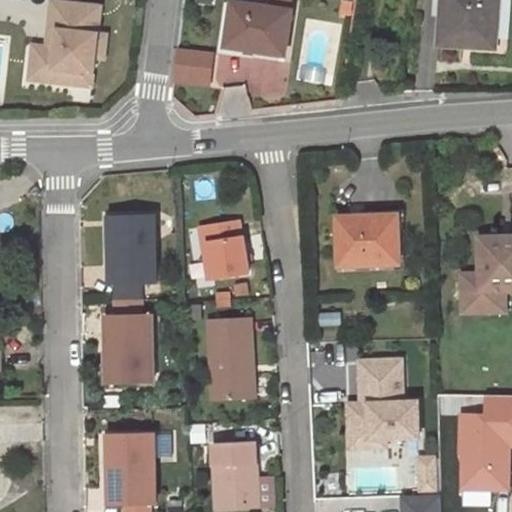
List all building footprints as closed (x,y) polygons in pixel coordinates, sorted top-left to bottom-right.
[(270,0),(269,8),(289,11),(291,0),(270,0)] [(351,15),(354,1),(349,0),(343,0),(341,13),(351,15)] [(496,40),(498,0),(442,0),(440,43),(464,45),(465,38),(496,40)] [(50,48),(47,47),(43,81),(95,87),(98,58),(107,59),(110,36),(101,35),(104,8),(55,2),(52,31),(61,31),(59,49),(50,48)] [(284,56),(291,11),(289,11),(269,8),(233,3),(227,47),(284,56)] [(52,31),(50,48),(59,49),(61,31),(52,31)] [(33,80),(43,81),(47,47),(37,46),(33,80)] [(177,51),(176,86),(214,88),(216,52),(177,51)] [(156,284),(155,214),(110,215),(112,285),(114,285),(144,284),(156,284)] [(398,262),(396,216),(340,218),(342,264),(398,262)] [(241,237),(239,221),(201,228),(210,279),(251,272),(246,241),(247,241),(246,236),(241,237)] [(462,276),(462,293),(502,292),(511,292),(511,239),(480,240),(479,275),(462,276)] [(114,301),(144,300),(144,284),(114,285),(114,301)] [(502,312),(502,292),(462,293),(462,312),(502,312)] [(232,298),(217,299),(217,307),(232,307),(232,298)] [(114,315),(144,314),(144,300),(114,301),(114,315)] [(341,325),(341,313),(318,313),(318,326),(341,325)] [(144,314),(114,315),(107,315),(108,384),(154,382),(152,314),(144,314)] [(248,364),(254,364),(252,318),(209,320),(214,399),(250,395),(248,364)] [(0,375),(9,376),(8,354),(0,353),(0,375)] [(387,437),(420,435),(419,400),(404,400),(402,358),(360,360),(362,402),(354,402),(354,412),(350,412),(351,432),(371,431),(371,437),(387,437)] [(511,396),(488,396),(488,418),(463,418),(463,454),(465,454),(465,490),(509,490),(510,466),(506,466),(506,459),(510,459),(510,446),(511,445),(511,396)] [(207,444),(205,429),(196,428),(197,445),(207,444)] [(371,431),(351,432),(351,446),(387,444),(387,437),(371,437),(371,431)] [(123,504),(155,504),(154,433),(109,435),(110,504),(123,504)] [(253,478),(258,478),(256,442),(214,444),(218,508),(259,506),(259,489),(254,489),(253,478)] [(437,455),(421,456),(422,475),(438,474),(437,455)] [(438,474),(422,475),(423,488),(438,488),(438,474)] [(259,506),(277,505),(275,477),(258,478),(253,478),(254,489),(259,489),(259,506)] [(443,511),(443,493),(406,494),(406,511),(443,511)]
